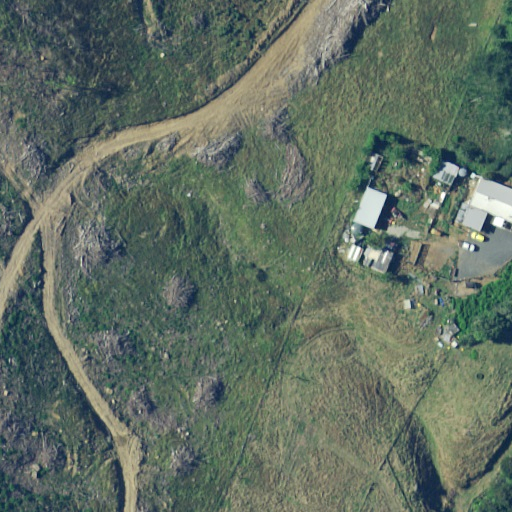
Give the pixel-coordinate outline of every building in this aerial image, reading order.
[(458,169),(438,161),(430,180),(451,189),(458,169)] [(511,189),(478,175),(457,226),(475,234),(484,213),(491,215),(488,224),(497,228),(500,220),(511,224),(511,189)] [(385,192),(364,184),(348,223),(369,232),(385,192)] [(441,207),(429,203),(425,218),(437,221),(441,207)] [(381,276),(386,266),(374,259),(382,247),(388,251),(390,247),(379,240),(362,253),(361,266),(381,276)] [(362,248),(350,244),(345,261),(357,265),(362,248)]
